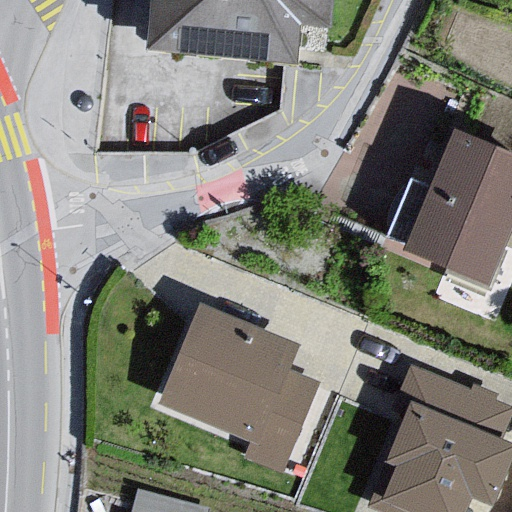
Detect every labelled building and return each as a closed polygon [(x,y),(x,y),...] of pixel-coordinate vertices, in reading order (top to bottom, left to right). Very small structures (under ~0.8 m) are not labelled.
[(329,0),(150,0),(145,48),(292,65),(296,27),(326,31),(329,0)] [(511,226),(511,168),(454,142),(405,250),(485,286),(511,226)] [(302,348),(197,308),(160,405),(256,442),(246,467),(279,480),(315,389),(290,379),(302,348)] [(488,404),(400,371),(388,402),(407,410),(384,470),(395,474),(382,508),(392,511),(467,511),(473,500),(489,506),(508,456),(490,449),(502,419),(491,415),(488,404)] [(138,479),(130,511),(205,511),(209,495),(138,479)]
